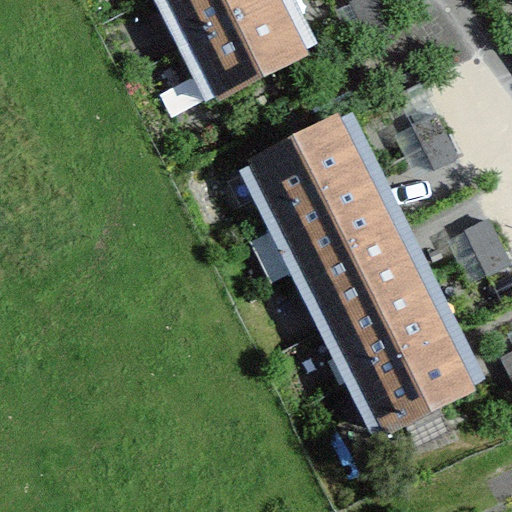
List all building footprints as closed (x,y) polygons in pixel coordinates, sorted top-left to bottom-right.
[(276,0),(167,0),(191,46),(278,3),(276,0)] [(360,0),(351,5),(373,49),(395,37),(376,0),(360,0)] [(217,100),(304,56),(278,3),(191,46),(217,100)] [(434,171),(457,159),(435,116),(412,127),(434,171)] [(253,168),(279,222),(366,179),(339,125),(253,168)] [(279,222),(306,275),(393,232),(366,179),(279,222)] [(487,277),(510,265),(488,222),(465,233),(487,277)] [(306,275),(332,328),(419,284),(393,232),(306,275)] [(332,328),(359,381),(445,337),(419,284),(332,328)] [(472,390),(445,337),(359,381),(385,434),(472,390)] [(511,379),(511,354),(502,360),(511,379)]
